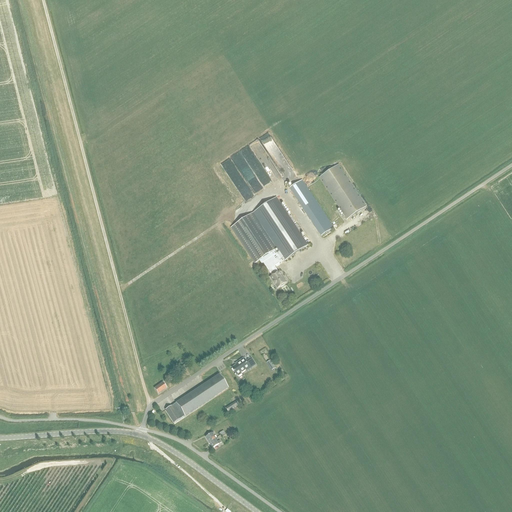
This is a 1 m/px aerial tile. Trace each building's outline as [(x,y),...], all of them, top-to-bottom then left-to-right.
[(266,149),(271,157),(277,154),(275,150),(276,149),(274,145),(266,149)] [(221,162),(222,167),(225,166),(227,172),(233,171),(229,160),(221,162)] [(347,220),(366,207),(339,166),(319,179),(347,220)] [(321,237),(334,229),(302,181),(290,189),(321,237)] [(284,260),(285,261),(308,246),(276,198),(253,213),(231,229),(254,264),(260,261),(262,264),(263,263),(272,276),(270,278),(277,289),(280,287),(282,287),(284,285),(284,284),(286,283),(279,272),(278,272),(275,267),(284,260)] [(250,369),(255,365),(251,358),(246,362),(244,359),(237,363),(238,364),(232,368),(237,376),(238,376),(238,377),(242,374),(241,373),(249,368),(250,369)] [(271,361),(267,363),(272,371),(276,368),(271,361)] [(219,375),(165,410),(174,423),(185,416),(185,417),(228,388),(219,375)] [(158,394),(166,388),(162,383),(154,388),(158,394)] [(228,412),(239,405),(236,402),(226,408),(228,412)] [(206,438),(209,443),(217,438),(216,436),(215,437),(213,434),(214,434),(213,433),(206,438)] [(213,448),(219,444),(221,443),(220,440),(218,442),(217,440),(218,439),(217,438),(209,443),(213,448)]
